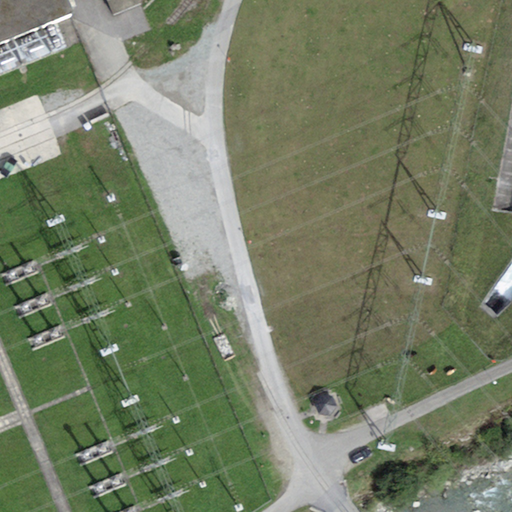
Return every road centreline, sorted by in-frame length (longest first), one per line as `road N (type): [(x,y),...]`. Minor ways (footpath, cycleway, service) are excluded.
road 1 (track): [(319,485),(278,383),(225,200),(216,139),(227,31),(239,0)]
road 2 (track): [(0,147),(131,90),(216,139)]
road 3 (track): [(0,353),(67,511)]
